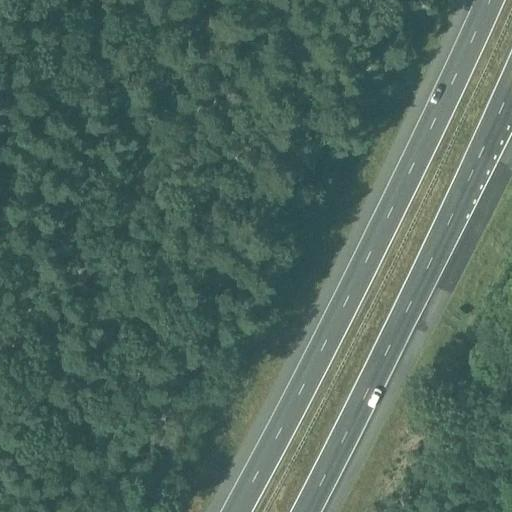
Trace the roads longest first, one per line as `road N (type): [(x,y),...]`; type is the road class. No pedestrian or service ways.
road 1 (motorway): [(490,0),(236,511)]
road 2 (motorway): [(305,511),(511,91)]
road 3 (track): [(511,280),(478,350),(467,396),(470,419),(511,484)]
